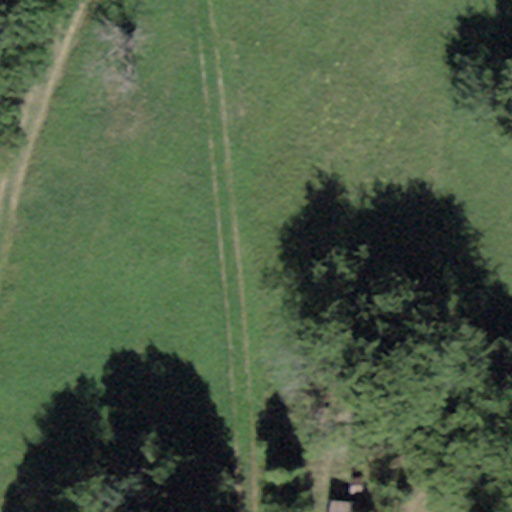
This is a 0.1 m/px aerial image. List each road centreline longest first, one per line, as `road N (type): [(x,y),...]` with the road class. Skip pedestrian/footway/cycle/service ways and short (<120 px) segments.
road 1 (track): [(190,0),(241,511)]
road 2 (track): [(69,0),(38,69),(0,232)]
